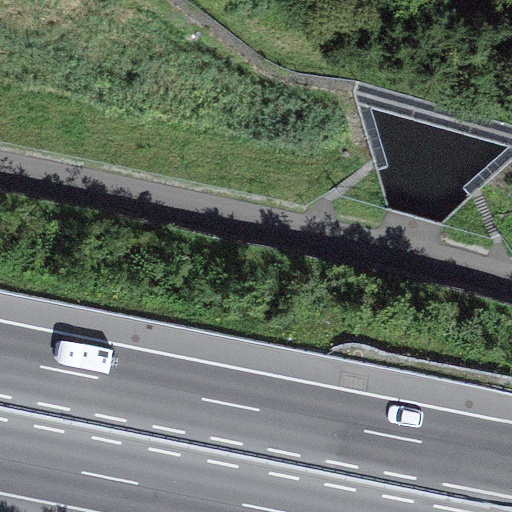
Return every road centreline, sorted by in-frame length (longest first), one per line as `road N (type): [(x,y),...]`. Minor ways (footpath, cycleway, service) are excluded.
road 1 (motorway): [(511,457),(0,358)]
road 2 (motorway): [(0,456),(276,511)]
